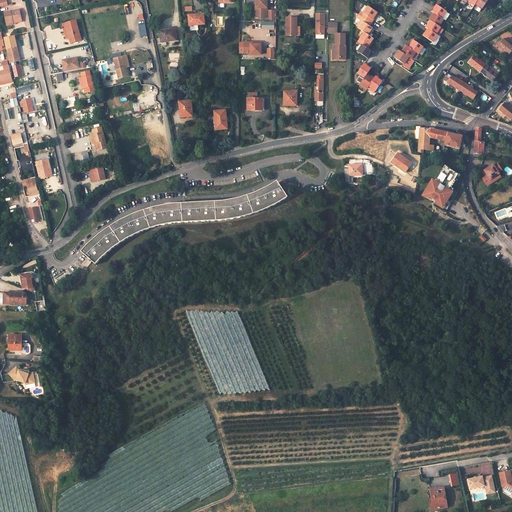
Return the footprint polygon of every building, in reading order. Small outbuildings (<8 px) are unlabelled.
[(266,0),(256,0),(257,3),(257,8),(258,8),(258,17),(267,17),(267,3),(268,3),(268,2),(267,2),(266,0)] [(477,0),(475,4),(482,8),(487,0),(477,0)] [(437,5),(432,12),(434,13),(442,19),(447,12),(437,5)] [(368,6),(364,13),(365,14),(363,17),(371,22),(378,13),(368,6)] [(20,9),(4,12),(6,23),(12,22),(12,21),(22,20),(20,9)] [(139,9),(128,11),(128,15),(131,15),(131,19),(138,18),(137,14),(140,13),(139,9)] [(434,13),(429,20),(431,21),(439,26),(444,20),(442,19),(434,13)] [(200,24),(198,14),(188,16),(189,25),(200,24)] [(316,34),(324,35),(324,14),(315,14),(316,34)] [(286,17),(286,35),(297,35),(297,26),(297,17),(286,17)] [(363,17),(361,20),(363,22),(359,28),(365,32),(368,35),(372,29),(369,27),(371,22),(363,17)] [(76,20),(63,24),(67,39),(69,38),(71,43),(81,40),(76,20)] [(431,21),(426,28),(428,29),(436,34),(441,27),(439,26),(431,21)] [(328,33),(337,33),(337,23),(328,23),(328,33)] [(175,29),(160,31),(161,41),(167,40),(167,41),(176,40),(175,29)] [(428,29),(423,36),(433,42),(438,35),(436,34),(428,29)] [(365,32),(360,38),(361,39),(359,42),(362,45),(368,48),(374,38),(368,35),(365,32)] [(345,45),(345,34),(336,34),(336,45),(334,45),(334,49),(336,49),(336,57),(341,57),(341,59),(345,59),(346,45),(345,45)] [(501,38),(496,44),(508,55),(511,50),(511,45),(510,44),(509,45),(501,38)] [(418,53),(422,46),(413,40),(409,47),(415,52),(418,53)] [(18,61),(18,56),(19,56),(17,46),(14,47),(12,41),(6,42),(10,62),(18,61)] [(251,42),(244,42),(244,53),(249,53),(249,54),(261,54),(261,44),(251,44),(251,42)] [(362,45),(358,51),(368,58),(370,54),(372,51),(371,50),(368,48),(362,45)] [(406,45),(402,52),(409,57),(411,58),(415,52),(409,47),(406,45)] [(399,51),(395,57),(404,64),(409,57),(402,52),(399,51)] [(130,66),(127,56),(114,59),(119,79),(128,77),(126,67),(130,66)] [(486,64),(482,61),(481,62),(473,56),(468,62),(480,72),(486,64)] [(69,64),(63,65),(64,71),(79,68),(77,58),(68,59),(69,64)] [(371,67),(364,63),(357,73),(364,78),(367,73),(371,67)] [(480,72),(493,81),(501,70),(493,64),(490,68),(486,64),(480,72)] [(0,81),(11,79),(8,65),(4,66),(5,71),(0,72),(0,81)] [(19,65),(13,66),(15,77),(22,76),(19,65)] [(83,76),(82,77),(84,87),(85,92),(96,89),(95,84),(94,85),(91,75),(90,75),(89,70),(82,72),(83,76)] [(364,78),(361,83),(358,83),(358,87),(365,91),(369,86),(374,77),(367,73),(364,78)] [(369,86),(376,90),(382,80),(375,75),(374,77),(369,86)] [(465,83),(461,80),(460,81),(452,76),(447,82),(460,90),(465,83)] [(315,101),(323,101),(324,80),(317,80),(317,87),(315,87),(315,101)] [(460,90),(473,99),(477,92),(469,87),(470,86),(465,83),(460,90)] [(297,92),(284,91),(284,105),(296,105),(297,92)] [(65,98),(65,107),(77,106),(76,97),(65,98)] [(17,98),(10,100),(12,107),(19,106),(17,98)] [(263,98),(247,98),(247,110),(262,110),(263,98)] [(22,102),(20,102),(21,106),(23,106),(25,113),(34,111),(31,99),(22,101),(22,102)] [(146,99),(138,100),(139,105),(135,105),(136,110),(147,108),(146,99)] [(191,100),(179,102),(180,117),(193,116),(191,100)] [(505,103),(499,110),(511,119),(511,117),(511,110),(508,107),(509,106),(505,103)] [(227,128),(225,110),(215,111),(216,122),(217,122),(218,129),(227,128)] [(107,148),(102,127),(94,129),(95,135),(99,150),(107,148)] [(419,130),(418,151),(423,152),(424,148),(428,149),(429,144),(429,137),(430,129),(424,128),(420,128),(419,130)] [(481,157),(481,154),(483,154),(484,142),(480,142),(481,128),(476,128),(473,157),(481,157)] [(429,137),(446,141),(447,133),(446,132),(439,131),(430,129),(429,137)] [(445,145),(459,148),(462,136),(456,135),(447,133),(446,141),(445,145)] [(20,134),(12,136),(14,145),(22,143),(20,134)] [(99,150),(95,135),(91,136),(93,144),(95,143),(96,151),(99,150)] [(88,152),(72,157),(74,163),(90,159),(88,152)] [(405,173),(411,163),(397,153),(391,162),(399,168),(399,169),(405,173)] [(350,182),(350,175),(362,174),(362,172),(372,171),(372,165),(369,165),(369,161),(364,159),(363,159),(362,164),(348,165),(349,167),(343,167),(345,183),(350,182)] [(50,168),(48,160),(37,163),(41,179),(49,177),(47,169),(50,168)] [(502,171),(497,164),(494,166),(498,173),(502,171)] [(490,180),(499,174),(498,173),(494,166),(493,165),(484,170),(484,171),(487,176),(485,177),(482,179),(487,186),(492,183),(490,180)] [(103,167),(93,169),(95,181),(106,179),(103,167)] [(449,193),(446,191),(449,187),(450,188),(454,181),(453,181),(457,175),(445,167),(442,173),(441,172),(436,179),(437,179),(435,183),(431,181),(422,195),(441,207),(449,193)] [(492,183),(501,177),(499,174),(490,180),(492,183)] [(35,178),(26,180),(29,196),(38,194),(35,178)] [(86,247),(81,252),(87,257),(81,264),(86,268),(92,261),(96,264),(102,258),(113,248),(128,238),(142,231),(157,226),(166,224),(174,223),(225,220),(242,217),(261,211),(277,204),(288,197),(277,181),(266,188),(251,195),(234,200),(214,202),(194,203),(171,205),(153,208),(135,214),(127,217),(118,222),(104,232),(95,239),(86,247)] [(36,207),(28,209),(32,223),(40,221),(39,221),(41,220),(40,218),(39,218),(38,213),(36,207)] [(32,273),(21,275),(22,288),(24,289),(30,288),(30,290),(31,291),(33,290),(32,278),(33,278),(32,273)] [(10,302),(19,303),(18,304),(26,305),(27,296),(25,296),(25,292),(4,292),(4,293),(0,292),(0,303),(10,304),(10,302)] [(45,301),(35,302),(37,311),(47,311),(45,301)] [(9,347),(16,347),(15,349),(17,350),(22,350),(22,344),(22,335),(9,335),(9,347)] [(16,367),(9,373),(1,375),(3,383),(15,380),(16,380),(26,383),(26,384),(35,382),(33,372),(29,373),(28,374),(19,371),(19,370),(16,367)] [(511,480),(509,470),(498,473),(501,487),(511,493),(511,480)] [(447,475),(450,487),(458,485),(455,473),(447,475)] [(482,476),(467,479),(469,489),(484,485),(485,489),(493,487),(491,476),(482,477),(482,476)] [(446,507),(443,489),(432,490),(432,496),(430,497),(431,509),(446,507)]
